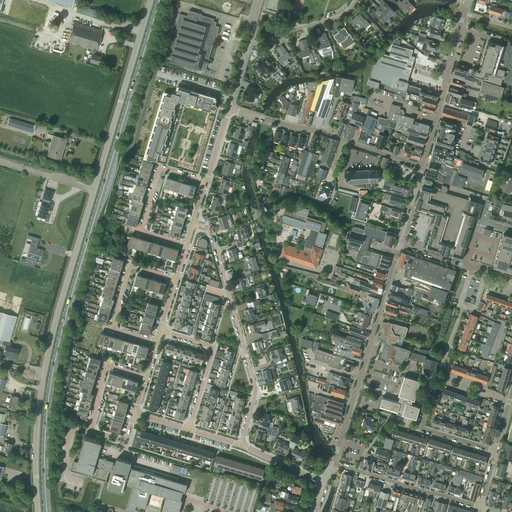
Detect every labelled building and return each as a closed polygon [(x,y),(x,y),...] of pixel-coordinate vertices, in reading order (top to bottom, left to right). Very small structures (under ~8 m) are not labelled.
[(11,0),(3,0),(0,13),(0,19),(34,29),(40,8),(11,0)] [(410,12),(415,7),(408,0),(409,0),(408,0),(402,0),(401,1),(399,0),(398,0),(396,2),(401,8),(403,5),(410,12)] [(378,6),(388,17),(394,12),(384,1),(378,6)] [(487,4),(476,1),(474,9),(483,12),(485,8),(486,8),(486,7),(489,8),(490,5),(487,4)] [(490,5),(489,8),(488,12),(500,16),(502,9),(496,7),(496,4),(491,3),(490,5)] [(96,18),(98,11),(79,5),(77,12),(96,18)] [(388,17),(378,6),(372,12),(383,23),(388,17)] [(177,24),(168,53),(172,54),(170,62),(186,67),(185,69),(190,70),(191,71),(191,70),(200,72),(203,71),(203,68),(205,69),(209,57),(214,39),(214,38),(215,35),(214,35),(215,32),(217,33),(218,30),(219,26),(215,25),(217,22),(214,21),(214,20),(214,19),(206,16),(199,14),(199,13),(189,10),(187,16),(179,14),(176,23),(177,24)] [(511,11),(510,11),(510,13),(506,11),(503,18),(511,20),(511,11)] [(361,32),(370,24),(369,23),(366,20),(366,19),(365,20),(365,19),(359,13),(352,20),(356,24),(358,23),(361,26),(358,29),(361,32)] [(431,25),(442,28),(445,20),(433,17),(431,25)] [(98,64),(101,57),(94,55),(96,50),(97,50),(102,30),(74,22),(68,41),(92,49),(91,54),(90,54),(88,58),(90,59),(89,61),(98,64)] [(338,31),(338,32),(333,36),(339,43),(340,43),(344,48),(354,42),(352,40),(353,39),(350,34),(349,34),(344,27),(338,31)] [(439,38),(441,31),(431,28),(431,30),(429,29),(428,31),(430,32),(429,35),(439,38)] [(321,45),(317,46),(319,50),(320,54),(332,50),(331,46),(329,40),(328,41),(325,32),(318,35),(321,45)] [(419,36),(417,42),(424,44),(422,51),(424,52),(424,55),(428,56),(429,53),(430,53),(431,50),(436,51),(437,50),(437,48),(437,47),(438,43),(433,42),(433,41),(425,38),(419,36)] [(299,57),(301,56),(302,57),(309,55),(312,63),(319,61),(316,55),(316,54),(314,49),(311,49),(312,53),(311,53),(309,49),(305,39),(298,41),(302,51),(297,52),(299,57)] [(374,64),(368,84),(378,87),(379,82),(394,86),(393,87),(397,89),(409,93),(409,91),(419,94),(421,88),(416,86),(411,85),(408,84),(409,83),(407,83),(415,56),(411,55),(413,50),(405,47),(399,46),(400,43),(401,40),(397,39),(396,42),(394,41),(393,44),(392,44),(389,55),(383,53),(374,64)] [(467,75),(475,78),(500,86),(501,85),(505,71),(505,70),(498,68),(505,46),(501,45),(488,41),(479,70),(472,68),(472,69),(471,69),(469,75),(467,75)] [(281,64),(282,63),(284,66),(289,62),(287,59),(291,56),(292,57),(294,56),(293,50),(289,53),(287,51),(287,52),(282,45),(276,49),(282,57),(278,60),(281,64)] [(258,61),(257,61),(253,65),(254,67),(257,70),(257,71),(258,72),(259,73),(261,74),(262,75),(265,72),(268,77),(275,70),(272,66),(272,65),(264,57),(261,61),(260,61),(259,63),(258,62),(258,61)] [(457,63),(456,70),(465,73),(465,74),(467,75),(469,75),(471,69),(468,68),(468,67),(459,64),(457,63)] [(456,70),(453,76),(473,83),(481,86),(479,91),(501,97),(503,89),(504,87),(500,86),(475,78),(467,75),(465,74),(465,73),(456,70)] [(354,80),(345,78),(342,78),(337,77),(333,96),(338,97),(340,88),(352,91),(354,80)] [(329,80),(318,82),(311,106),(313,107),(312,110),(318,111),(316,115),(325,118),(333,94),(334,79),(329,80)] [(451,83),(456,85),(462,87),(463,86),(464,84),(463,84),(463,83),(462,83),(462,81),(453,79),(451,83)] [(311,106),(318,82),(318,81),(309,82),(308,87),(309,91),(306,101),(304,102),(304,104),(305,106),(301,117),(300,120),(301,120),(300,121),(305,123),(311,106)] [(257,89),(248,86),(245,93),(244,92),(243,97),(244,97),(244,98),(246,99),(246,100),(246,101),(247,102),(249,102),(250,102),(251,101),(251,100),(253,101),(255,97),(257,97),(260,90),(257,89)] [(447,94),(452,95),(465,99),(467,94),(462,93),(463,90),(449,86),(447,94)] [(149,150),(147,158),(152,160),(153,159),(157,160),(159,153),(162,154),(164,149),(163,149),(164,146),(165,143),(166,143),(167,139),(168,135),(167,135),(168,131),(169,128),(170,128),(171,124),(172,120),(171,120),(172,116),(173,113),(175,113),(176,109),(174,108),(174,106),(176,106),(177,101),(173,100),(174,97),(176,96),(179,97),(178,100),(183,101),(184,100),(187,101),(186,104),(194,106),(202,109),(210,111),(212,104),(214,99),(206,96),(198,94),(190,91),(182,89),(179,88),(177,94),(173,92),(172,96),(166,95),(165,98),(163,105),(161,113),(158,121),(156,128),(154,135),(152,143),(149,150)] [(409,93),(436,101),(439,93),(421,88),(419,94),(409,91),(409,93)] [(396,92),(395,93),(403,96),(403,97),(406,98),(417,101),(423,103),(435,106),(436,101),(409,93),(397,89),(396,92)] [(282,95),(279,98),(283,103),(280,111),(285,112),(286,111),(289,103),(289,102),(291,98),(294,94),(295,91),(294,90),(290,93),(289,94),(290,96),(286,99),(282,95)] [(452,95),(447,94),(444,101),(451,103),(455,104),(456,101),(454,100),(454,98),(451,97),(452,95)] [(289,103),(286,111),(288,111),(287,113),(288,113),(289,115),(293,116),(294,115),(295,115),(298,106),(296,105),(293,104),(294,99),(291,98),(289,102),(289,103)] [(459,104),(459,105),(459,106),(471,109),(471,108),(474,109),(476,103),(473,102),(461,99),(459,104)] [(340,105),(336,115),(337,115),(337,116),(337,117),(337,118),(338,118),(340,119),(341,118),(342,118),(342,117),(343,117),(347,108),(344,107),(346,102),(343,101),(341,106),(340,105)] [(391,103),(387,119),(393,121),(400,123),(399,124),(411,128),(413,121),(414,118),(403,115),(403,112),(402,111),(400,110),(401,106),(391,103)] [(433,113),(435,107),(425,104),(424,107),(421,107),(420,109),(433,113)] [(472,126),(475,116),(444,107),(441,115),(466,123),(466,124),(472,126)] [(350,121),(356,124),(361,126),(365,117),(353,112),(350,121)] [(375,127),(375,126),(376,123),(375,123),(377,118),(368,114),(357,139),(366,143),(365,143),(366,144),(368,136),(371,137),(375,128),(375,127)] [(33,132),(36,125),(9,117),(7,125),(33,132)] [(412,134),(413,128),(411,128),(399,124),(400,123),(393,121),(387,119),(383,118),(379,117),(377,123),(395,128),(395,129),(411,134),(412,134)] [(487,119),(484,130),(494,133),(495,130),(498,123),(496,123),(497,122),(487,119)] [(435,142),(436,142),(453,148),(455,141),(454,141),(457,134),(456,133),(457,131),(455,131),(456,124),(441,120),(439,126),(436,136),(437,136),(435,142)] [(339,128),(337,134),(342,136),(344,130),(347,124),(340,121),(339,125),(340,126),(339,128)] [(356,124),(350,121),(344,136),(351,139),(356,126),(355,126),(356,124)] [(411,128),(413,128),(427,132),(429,125),(413,121),(411,128)] [(242,140),(245,130),(249,131),(251,126),(248,125),(247,128),(246,128),(237,125),(233,137),(242,140)] [(375,127),(375,126),(375,127),(375,128),(371,137),(368,136),(366,144),(373,147),(380,130),(375,127)] [(425,138),(427,132),(413,128),(412,134),(411,134),(416,136),(418,137),(419,136),(425,138)] [(284,135),(283,134),(281,134),(281,132),(276,131),(273,140),(279,142),(278,143),(281,144),(284,135)] [(310,146),(308,150),(314,152),(320,136),(313,133),(309,146),(310,146)] [(284,135),(281,144),(286,145),(286,146),(289,147),(289,145),(291,138),(292,136),(284,134),(283,134),(284,135)] [(384,143),(386,136),(379,134),(376,146),(383,148),(383,147),(384,147),(385,143),(384,143)] [(486,139),(497,142),(499,137),(487,134),(486,139)] [(60,159),(66,139),(53,135),(47,155),(60,159)] [(289,145),(294,146),(294,147),(297,148),(297,146),(299,139),(300,137),(292,135),(292,136),(291,138),(289,145)] [(423,146),(425,140),(408,135),(408,137),(402,135),(400,139),(406,141),(406,140),(423,146)] [(299,139),(297,146),(302,147),(302,148),(305,149),(308,138),(300,136),(300,137),(299,139)] [(329,138),(321,162),(320,164),(329,167),(338,141),(329,138)] [(486,139),(484,144),(495,148),(497,148),(499,143),(497,142),(486,139)] [(243,147),(244,144),(238,142),(237,145),(230,142),(226,155),(235,157),(239,145),(243,147)] [(397,155),(398,150),(400,146),(392,144),(390,151),(393,152),(393,154),(397,155)] [(482,150),(483,150),(493,153),(494,153),(495,148),(484,144),(482,150)] [(435,145),(434,150),(448,155),(452,156),(454,151),(435,145)] [(305,149),(298,172),(296,177),(296,178),(304,181),(307,173),(310,164),(312,158),(314,152),(308,150),(305,149)] [(434,150),(431,160),(442,163),(445,164),(446,163),(446,161),(461,166),(463,160),(452,156),(448,155),(434,150)] [(483,150),(481,155),(492,158),(493,153),(483,150)] [(463,158),(474,162),(475,159),(468,157),(469,154),(465,153),(463,158)] [(492,158),(481,155),(479,160),(490,164),(492,158)] [(281,161),(289,163),(293,164),(296,166),(298,161),(294,160),(294,162),(289,160),(290,158),(283,156),(281,161)] [(387,163),(388,159),(384,157),(381,166),(385,168),(385,169),(387,170),(389,164),(387,163)] [(232,176),(234,168),(240,170),(242,163),(234,160),(233,163),(226,161),(223,173),(232,176)] [(447,162),(445,166),(452,168),(452,167),(460,170),(459,171),(480,179),(484,168),(463,160),(461,166),(461,167),(447,162)] [(430,163),(428,170),(450,176),(447,183),(455,186),(458,176),(451,171),(438,167),(439,166),(430,163)] [(320,167),(314,183),(319,185),(321,178),(324,179),(328,170),(320,167)] [(382,176),(383,175),(382,173),(382,172),(381,171),(380,170),(379,170),(377,169),(345,171),(345,175),(344,175),(345,180),(346,180),(346,184),(377,182),(378,182),(379,182),(381,180),(382,178),(382,176)] [(426,172),(425,176),(435,180),(435,179),(447,183),(450,176),(428,170),(428,171),(427,170),(426,172)] [(289,178),(292,179),(293,177),(290,176),(287,176),(286,177),(284,176),(285,174),(278,172),(276,177),(283,179),(283,180),(285,180),(286,179),(289,180),(289,178)] [(458,176),(455,186),(463,188),(466,178),(458,175),(458,176)] [(169,189),(172,179),(167,177),(164,187),(169,189)] [(283,179),(276,177),(275,182),(282,184),(288,186),(289,181),(291,182),(292,179),(289,178),(289,180),(286,179),(285,180),(283,180),(283,179)] [(228,194),(230,187),(233,188),(234,183),(238,184),(239,181),(230,178),(229,181),(222,179),(218,191),(228,194)] [(401,194),(403,188),(391,184),(392,180),(385,178),(382,189),(401,194)] [(423,185),(422,185),(440,191),(441,187),(432,184),(433,180),(425,178),(423,183),(423,185)] [(282,184),(275,182),(273,187),(277,188),(275,193),(279,194),(280,190),(282,184)] [(318,194),(328,197),(332,188),(328,187),(328,186),(326,185),(325,186),(322,184),(319,191),(318,192),(319,192),(318,194)] [(403,188),(401,194),(409,197),(411,187),(408,186),(408,185),(404,184),(403,188)] [(446,192),(441,190),(441,191),(422,185),(415,207),(437,214),(426,248),(462,259),(470,234),(474,220),(478,221),(483,204),(446,192)] [(45,219),(47,212),(50,203),(49,203),(50,200),(53,192),(45,190),(42,198),(43,198),(42,201),(37,216),(40,217),(42,218),(45,219)] [(402,205),(404,199),(384,193),(383,199),(386,200),(387,198),(390,199),(389,203),(393,204),(393,202),(402,205)] [(210,208),(213,209),(212,212),(218,214),(223,199),(227,200),(228,197),(222,195),(221,198),(214,196),(210,208)] [(353,211),(351,217),(366,222),(368,214),(369,215),(371,209),(370,209),(372,202),(360,198),(356,212),(353,211)] [(131,208),(141,211),(142,207),(132,203),(131,208)] [(304,227),(311,229),(308,239),(306,239),(304,245),(305,246),(304,250),(284,244),(281,256),(316,267),(327,234),(323,232),(326,223),(307,216),(310,209),(298,206),(292,204),(291,208),(286,206),(281,222),(303,229),(304,227)] [(177,210),(186,213),(188,208),(178,205),(177,210)] [(381,205),(380,209),(390,212),(389,214),(392,215),(392,216),(396,217),(397,216),(403,218),(404,212),(381,205)] [(504,210),(502,217),(506,219),(506,220),(511,221),(511,205),(510,205),(510,207),(505,205),(505,206),(504,210)] [(229,214),(218,217),(220,224),(219,225),(221,230),(222,230),(223,233),(235,230),(234,226),(233,226),(229,214)] [(138,221),(128,218),(126,223),(136,226),(138,221)] [(384,241),(387,232),(365,225),(364,230),(362,229),(360,228),(358,227),(357,227),(355,227),(353,226),(352,229),(352,231),(351,231),(351,233),(348,232),(347,234),(346,239),(345,241),(348,241),(347,244),(348,244),(347,246),(347,248),(349,249),(351,250),(353,251),(353,250),(355,251),(356,251),(357,251),(355,260),(368,264),(369,264),(376,267),(380,253),(367,250),(371,237),(384,241)] [(240,229),(236,230),(239,240),(242,239),(250,237),(248,226),(239,229),(240,229)] [(181,232),(171,229),(169,234),(179,237),(181,232)] [(387,232),(384,241),(383,244),(392,246),(395,238),(396,233),(387,230),(387,232)] [(498,254),(497,258),(496,258),(495,261),(494,265),(493,267),(494,267),(511,272),(511,236),(503,234),(503,236),(501,240),(501,242),(497,254),(498,254)] [(132,247),(135,237),(130,235),(127,245),(132,247)] [(198,242),(196,246),(198,247),(198,250),(207,253),(208,249),(206,249),(207,245),(208,244),(208,243),(208,242),(207,242),(207,241),(207,240),(206,240),(206,239),(205,239),(204,238),(203,238),(202,238),(202,239),(201,239),(200,239),(199,240),(198,241),(198,242)] [(32,239),(26,260),(25,260),(35,263),(38,256),(41,257),(43,250),(36,248),(38,241),(32,239)] [(231,261),(239,258),(236,248),(228,250),(231,261)] [(207,253),(198,250),(197,252),(195,252),(193,256),(205,260),(205,261),(207,261),(208,259),(205,259),(207,253)] [(409,268),(411,263),(413,256),(411,255),(402,252),(397,265),(405,268),(405,267),(409,268)] [(387,270),(391,257),(389,256),(380,253),(376,267),(387,270)] [(193,264),(203,267),(205,261),(205,260),(193,256),(192,261),(194,261),(193,264)] [(256,256),(248,258),(251,269),(252,268),(252,271),(259,269),(257,259),(256,256)] [(411,263),(409,268),(410,269),(411,268),(443,280),(444,277),(448,268),(413,256),(411,263)] [(203,267),(193,264),(192,266),(190,266),(189,271),(200,274),(200,275),(203,276),(203,274),(201,273),(203,267)] [(384,279),(386,273),(369,266),(369,267),(362,264),(361,266),(368,269),(368,270),(372,271),(372,270),(375,271),(374,272),(376,273),(375,276),(384,279)] [(416,280),(447,291),(448,291),(451,283),(418,271),(418,272),(410,269),(409,268),(405,267),(405,268),(403,276),(416,280)] [(444,277),(452,281),(456,270),(449,268),(448,268),(444,277)] [(198,281),(200,275),(200,274),(189,271),(188,275),(190,276),(189,278),(198,281)] [(139,286),(142,276),(137,275),(134,285),(139,286)] [(244,277),(236,280),(239,290),(247,288),(247,286),(250,285),(248,278),(245,279),(244,277)] [(368,283),(360,280),(354,278),(353,280),(359,282),(358,285),(381,294),(382,288),(381,288),(368,283)] [(370,280),(368,283),(381,288),(383,281),(374,278),(373,281),(372,280),(370,280)] [(185,286),(194,289),(196,289),(198,284),(187,280),(185,286)] [(443,301),(447,291),(416,280),(413,289),(437,299),(443,301)] [(162,282),(159,292),(163,294),(167,284),(162,282)] [(390,288),(405,294),(407,288),(405,287),(405,288),(398,286),(398,285),(391,283),(390,288)] [(259,298),(267,296),(264,285),(256,288),(259,298)] [(183,292),(192,294),(195,295),(196,293),(193,292),(194,289),(185,286),(183,292)] [(407,288),(405,294),(414,297),(416,290),(408,287),(407,288)] [(405,294),(390,288),(386,297),(391,298),(396,300),(398,294),(404,297),(405,297),(404,298),(408,299),(407,302),(411,304),(414,297),(405,294)] [(309,291),(305,302),(315,305),(318,295),(309,291)] [(435,304),(437,299),(416,291),(414,296),(435,304)] [(182,298),(190,300),(193,301),(194,299),(191,298),(192,294),(183,292),(182,298)] [(398,294),(396,300),(411,305),(411,304),(407,302),(408,299),(404,298),(405,297),(404,297),(398,294)] [(492,302),(494,297),(487,294),(485,300),(484,302),(488,303),(489,301),(492,302)] [(367,308),(372,309),(373,310),(375,310),(379,299),(368,296),(366,302),(365,301),(363,305),(367,307),(367,308)] [(494,297),(492,302),(496,303),(495,305),(498,307),(501,299),(494,297)] [(180,303),(189,306),(190,300),(182,298),(180,303)] [(506,307),(508,301),(501,299),(498,307),(502,308),(503,305),(506,307)] [(409,311),(410,308),(399,305),(400,304),(388,300),(387,304),(399,308),(400,308),(399,311),(407,314),(407,313),(413,315),(414,313),(409,311)] [(210,308),(219,311),(221,305),(212,302),(210,308)] [(178,309),(187,312),(187,311),(190,312),(190,310),(188,309),(189,306),(180,303),(178,309)] [(430,311),(438,314),(440,309),(432,305),(430,311)] [(384,312),(396,316),(398,310),(386,306),(384,312)] [(410,308),(409,311),(428,317),(429,314),(427,314),(428,311),(412,306),(412,308),(410,308)] [(247,320),(256,318),(258,317),(257,314),(255,315),(253,307),(244,309),(247,320)] [(364,307),(362,312),(370,315),(371,315),(372,312),(373,312),(373,310),(372,309),(367,308),(364,307)] [(209,314),(217,316),(219,311),(210,308),(209,314)] [(177,315),(185,318),(187,312),(178,309),(177,315)] [(324,317),(332,319),(336,321),(338,315),(326,310),(324,317)] [(357,315),(356,318),(368,321),(370,315),(362,312),(358,311),(357,315)] [(3,312),(0,320),(0,338),(9,341),(17,316),(3,312)] [(470,313),(468,319),(476,322),(478,316),(470,313)] [(207,320),(216,322),(217,316),(209,314),(207,320)] [(175,321),(183,323),(184,323),(186,324),(187,322),(184,321),(185,318),(177,315),(175,321)] [(368,321),(356,318),(355,321),(352,320),(351,323),(357,325),(366,328),(368,321)] [(468,319),(466,325),(474,328),(476,329),(478,323),(476,322),(468,319)] [(205,325),(214,328),(216,322),(207,320),(205,325)] [(258,327),(265,325),(264,320),(249,325),(251,333),(253,332),(253,334),(258,333),(258,331),(259,330),(258,327)] [(183,323),(175,321),(173,327),(182,329),(183,323)] [(381,332),(381,335),(380,335),(379,336),(378,337),(385,342),(380,357),(402,363),(403,359),(407,360),(410,349),(401,347),(404,337),(405,337),(408,327),(387,321),(387,322),(382,321),(379,331),(381,332)] [(204,331),(212,334),(214,328),(205,325),(204,331)] [(464,330),(471,333),(474,328),(466,325),(464,330)] [(349,332),(363,337),(367,338),(369,333),(350,326),(349,332)] [(151,330),(141,327),(140,332),(150,335),(151,330)] [(462,336),(469,339),(471,333),(464,330),(462,336)] [(212,334),(204,331),(202,337),(211,340),(212,334)] [(103,344),(106,334),(101,333),(98,342),(103,344)] [(333,333),(331,338),(345,342),(345,341),(360,346),(362,340),(347,335),(346,338),(339,336),(340,335),(333,333)] [(460,342),(467,344),(469,339),(462,336),(460,342)] [(310,348),(312,341),(302,338),(299,345),(310,348)] [(257,352),(265,350),(262,339),(254,342),(257,352)] [(18,349),(7,346),(9,341),(3,340),(1,347),(5,348),(3,353),(16,357),(18,349)] [(340,368),(343,357),(318,349),(321,342),(316,341),(313,352),(316,353),(314,358),(329,363),(328,365),(338,368),(338,367),(340,368)] [(336,341),(335,346),(360,354),(362,349),(359,348),(353,346),(336,341)] [(467,344),(460,342),(458,347),(465,350),(467,344)] [(171,353),(174,345),(168,343),(166,352),(171,353)] [(174,345),(171,353),(177,355),(180,347),(180,346),(174,345)] [(183,357),(186,348),(180,346),(180,347),(177,355),(183,357)] [(335,346),(333,353),(343,356),(343,355),(353,358),(357,360),(360,361),(362,355),(360,354),(335,346)] [(271,351),(272,354),(274,361),(277,360),(285,358),(284,356),(282,347),(271,351)] [(186,348),(183,357),(189,358),(191,350),(186,348)] [(225,355),(234,358),(236,352),(227,349),(225,355)] [(191,350),(189,358),(194,360),(197,351),(191,350)] [(197,351),(194,360),(200,362),(203,353),(197,351)] [(412,352),(410,358),(424,362),(422,366),(428,368),(430,362),(431,360),(425,358),(425,356),(412,352)] [(224,361),(232,364),(234,358),(225,355),(224,361)] [(87,361),(90,362),(100,365),(101,360),(91,357),(88,356),(87,361)] [(344,358),(343,357),(340,368),(342,366),(345,367),(344,368),(350,370),(351,368),(352,369),(353,367),(354,367),(357,361),(345,357),(344,358)] [(430,362),(428,368),(435,370),(437,362),(431,360),(430,362)] [(161,367),(169,370),(171,364),(163,361),(161,367)] [(222,367),(231,369),(232,364),(224,361),(222,367)] [(451,371),(456,373),(459,366),(456,365),(457,362),(454,361),(453,364),(451,371)] [(268,370),(262,371),(262,372),(263,372),(265,378),(264,378),(265,382),(277,379),(276,378),(274,369),(278,367),(283,366),(282,363),(277,365),(277,364),(268,367),(269,370),(268,370)] [(462,375),(465,368),(462,367),(463,364),(460,363),(459,366),(456,373),(462,375)] [(468,377),(470,370),(468,369),(469,367),(465,366),(465,368),(462,375),(468,377)] [(159,373),(167,376),(169,370),(161,367),(159,373)] [(220,372),(229,375),(231,369),(222,367),(220,372)] [(187,375),(196,378),(198,372),(189,369),(187,375)] [(474,379),(476,372),(473,371),(473,369),(471,369),(471,370),(470,370),(468,377),(474,379)] [(483,371),(482,374),(480,381),(486,383),(488,376),(485,375),(486,372),(483,371)] [(218,378),(227,381),(229,375),(220,372),(218,378)] [(326,381),(337,384),(345,387),(345,386),(346,386),(347,383),(346,383),(348,378),(328,372),(326,381)] [(476,372),(474,379),(480,381),(482,374),(476,372)] [(112,384),(114,374),(109,373),(106,382),(112,384)] [(157,379),(165,382),(167,376),(159,373),(157,379)] [(185,381),(194,384),(196,378),(187,375),(185,381)] [(382,396),(379,406),(394,411),(397,412),(398,410),(403,411),(402,413),(397,414),(396,414),(395,417),(396,417),(401,419),(402,414),(412,417),(416,419),(419,409),(420,406),(411,404),(412,400),(414,400),(420,380),(404,376),(398,394),(398,395),(400,396),(398,401),(391,398),(382,396)] [(285,390),(293,387),(290,377),(282,379),(285,390)] [(508,380),(499,377),(498,380),(500,381),(499,383),(506,385),(508,380)] [(227,381),(218,378),(217,384),(225,387),(227,381)] [(155,385),(164,387),(165,382),(157,379),(155,385)] [(81,380),(79,385),(82,386),(92,389),(94,384),(84,381),(81,380)] [(131,390),(130,391),(135,393),(136,391),(139,381),(134,380),(131,390)] [(184,387),(192,389),(194,384),(185,381),(184,387)] [(154,391),(162,393),(164,387),(155,385),(154,391)] [(328,392),(343,397),(343,396),(345,396),(346,392),(345,391),(345,390),(330,385),(328,392)] [(182,393),(190,395),(192,389),(184,387),(182,393)] [(208,394),(217,397),(218,393),(219,394),(221,393),(221,391),(227,392),(228,389),(220,387),(219,391),(210,388),(208,394)] [(447,401),(450,391),(444,389),(442,396),(441,399),(447,401)] [(230,390),(229,393),(235,394),(233,399),(236,399),(235,400),(235,402),(243,404),(245,398),(242,397),(243,394),(239,393),(238,396),(237,396),(238,392),(230,390)] [(152,397),(160,399),(162,393),(154,391),(152,397)] [(450,391),(447,401),(448,398),(454,400),(456,393),(450,391)] [(180,399),(189,401),(190,395),(182,393),(180,399)] [(279,395),(276,396),(278,402),(282,402),(286,401),(286,399),(290,398),(293,411),(293,412),(294,413),(295,414),(296,414),(297,413),(297,412),(297,411),(297,410),(301,409),(299,397),(293,398),(292,393),(285,394),(279,395)] [(456,393),(454,400),(459,402),(462,395),(456,393)] [(207,400),(215,403),(217,397),(208,394),(207,400)] [(11,395),(10,399),(9,404),(5,403),(4,406),(8,407),(8,408),(15,410),(19,397),(11,395)] [(314,404),(312,409),(341,418),(342,413),(341,413),(342,408),(341,408),(343,403),(341,402),(317,395),(316,400),(314,404)] [(462,395),(459,402),(460,402),(459,405),(464,407),(468,397),(462,395)] [(150,403),(158,405),(160,399),(152,397),(150,403)] [(468,397),(464,407),(465,407),(465,404),(471,406),(473,399),(468,397)] [(178,405),(187,407),(189,401),(180,399),(178,405)] [(477,408),(479,401),(473,399),(471,406),(477,408)] [(205,406),(214,409),(215,403),(207,400),(205,406)] [(233,408),(242,410),(243,404),(235,402),(233,408)] [(158,405),(150,403),(148,409),(156,411),(158,405)] [(176,411),(185,413),(187,407),(178,405),(176,411)] [(203,412),(212,414),(214,409),(205,406),(203,412)] [(232,414),(240,416),(242,410),(233,408),(232,414)] [(489,417),(495,418),(497,413),(483,409),(483,411),(490,413),(489,417)] [(88,413),(78,410),(76,415),(86,418),(88,413)] [(185,413),(176,411),(175,417),(183,419),(185,413)] [(201,418),(210,420),(212,414),(203,412),(201,418)] [(319,412),(317,418),(332,422),(331,425),(334,427),(335,424),(336,424),(340,425),(342,420),(340,419),(319,412)] [(438,426),(442,413),(440,412),(438,416),(437,419),(434,418),(432,424),(438,426)] [(266,428),(272,430),(277,431),(278,427),(272,426),(273,422),(270,421),(272,415),(263,413),(260,424),(267,426),(266,428)] [(230,420),(238,422),(240,416),(232,414),(230,420)] [(446,422),(444,428),(450,430),(454,416),(451,415),(449,423),(446,422)] [(375,425),(376,421),(373,420),(374,418),(366,416),(365,418),(364,418),(362,426),(368,428),(368,429),(371,430),(372,429),(373,429),(374,424),(375,425)] [(210,420),(201,418),(200,424),(208,427),(210,420)] [(228,426),(237,428),(238,422),(230,420),(228,426)] [(237,428),(228,426),(227,432),(235,434),(237,428)] [(272,430),(266,428),(265,431),(258,429),(255,440),(264,442),(267,434),(270,435),(272,430)] [(390,438),(393,439),(394,436),(397,437),(399,430),(393,429),(391,436),(391,435),(390,438)] [(141,435),(140,439),(141,440),(140,442),(140,444),(145,445),(148,433),(142,431),(141,435)] [(152,443),(154,434),(148,433),(145,445),(146,441),(152,443)] [(158,445),(160,436),(154,434),(152,443),(158,445)] [(164,446),(166,438),(160,436),(158,445),(164,446)] [(393,439),(390,438),(386,437),(383,446),(391,448),(393,439)] [(170,448),(172,440),(166,438),(164,446),(170,448)] [(276,438),(273,442),(275,443),(273,447),(285,453),(288,446),(291,447),(293,442),(290,440),(289,444),(278,439),(276,438)] [(73,461),(70,470),(106,481),(108,475),(109,471),(99,468),(102,458),(98,457),(102,444),(85,439),(78,462),(73,461)] [(176,450),(178,442),(172,440),(170,448),(176,450)] [(0,450),(3,451),(9,453),(12,444),(6,442),(4,442),(3,446),(1,446),(0,450)] [(182,452),(184,443),(178,442),(176,450),(182,452)] [(293,448),(290,455),(292,456),(301,460),(303,456),(305,452),(294,447),(296,443),(293,442),(291,447),(293,448)] [(188,453),(190,445),(184,443),(182,452),(188,453)] [(193,455),(196,447),(190,445),(188,453),(193,455)] [(199,457),(202,449),(196,447),(193,455),(199,457)] [(385,459),(387,451),(376,448),(374,455),(385,459)] [(199,457),(205,459),(208,450),(202,449),(199,457)] [(208,450),(205,459),(212,461),(214,452),(208,450)] [(397,458),(392,476),(398,477),(400,470),(398,469),(402,452),(400,451),(398,458),(397,458)] [(265,469),(220,456),(217,455),(214,465),(218,466),(218,465),(262,478),(265,469)] [(408,480),(413,462),(414,456),(412,455),(407,472),(404,471),(402,478),(408,480)] [(389,466),(387,474),(392,476),(397,458),(398,457),(395,456),(392,465),(392,467),(389,466)] [(102,458),(99,468),(109,471),(108,475),(106,481),(110,482),(108,488),(123,492),(125,484),(133,486),(134,487),(129,504),(128,508),(135,510),(136,508),(137,505),(145,508),(150,491),(166,496),(162,510),(167,511),(179,511),(182,501),(181,500),(183,491),(185,492),(186,490),(187,485),(177,482),(178,478),(151,470),(150,469),(131,464),(132,462),(117,458),(116,462),(102,458)] [(366,459),(364,464),(380,468),(380,466),(376,465),(376,464),(374,464),(374,461),(366,459)] [(413,462),(408,480),(413,482),(416,474),(413,473),(416,462),(413,462)] [(429,466),(423,484),(429,486),(431,479),(427,478),(429,471),(430,471),(432,463),(430,462),(429,466)] [(503,477),(506,465),(500,463),(496,475),(503,477)] [(364,464),(363,469),(371,472),(372,469),(376,470),(379,471),(380,468),(364,464)] [(423,484),(429,466),(426,465),(423,476),(420,475),(417,483),(423,484)] [(454,493),(461,470),(460,470),(458,469),(458,471),(456,470),(453,483),(454,483),(454,485),(450,484),(448,492),(454,493)] [(461,470),(454,493),(460,495),(462,488),(459,487),(462,477),(467,478),(468,475),(469,472),(461,470)] [(468,475),(467,478),(466,480),(468,481),(469,479),(469,481),(475,482),(474,486),(471,485),(469,492),(472,493),(470,498),(475,500),(480,484),(482,476),(469,472),(468,475)] [(341,482),(350,485),(352,476),(344,473),(341,482)] [(438,489),(443,475),(441,474),(439,481),(435,480),(433,487),(438,489)] [(363,488),(365,481),(357,479),(355,485),(363,488)] [(495,492),(491,504),(496,505),(500,491),(500,490),(502,482),(498,481),(497,486),(495,492)] [(350,485),(341,482),(340,487),(354,491),(355,488),(352,487),(352,488),(349,487),(350,485)] [(369,482),(366,492),(369,493),(368,497),(371,498),(375,484),(369,482)] [(291,483),(290,486),(289,490),(300,493),(302,486),(294,483),(294,484),(291,483)] [(375,484),(371,498),(374,499),(376,491),(379,492),(381,486),(375,484)] [(354,494),(355,491),(354,491),(340,487),(338,493),(347,496),(348,492),(350,493),(354,494)] [(397,497),(393,510),(392,510),(391,511),(394,511),(401,490),(394,488),(392,495),(397,497)] [(279,492),(278,495),(284,497),(284,496),(288,497),(287,500),(297,503),(297,502),(298,502),(299,499),(298,498),(299,495),(289,492),(289,494),(286,493),(286,492),(279,489),(279,492)] [(358,494),(356,501),(361,502),(363,495),(365,490),(361,489),(360,494),(358,494)] [(376,507),(380,508),(384,509),(386,510),(386,508),(385,507),(391,508),(393,503),(387,501),(389,493),(381,490),(376,507)] [(406,500),(408,492),(403,491),(401,498),(404,499),(404,501),(403,501),(402,507),(401,507),(399,511),(403,511),(404,507),(406,502),(405,502),(405,501),(406,501),(407,500),(406,500)] [(491,504),(495,492),(492,491),(491,491),(490,494),(490,493),(487,503),(491,504)] [(411,501),(414,494),(408,492),(406,500),(407,500),(406,501),(405,501),(405,502),(406,502),(404,507),(406,508),(407,502),(408,500),(411,501)] [(424,497),(419,495),(417,503),(416,503),(416,504),(417,504),(416,505),(417,506),(418,505),(418,503),(422,504),(424,497)] [(339,497),(336,507),(343,510),(344,507),(347,508),(349,501),(351,501),(351,500),(346,498),(346,499),(339,497)] [(431,499),(426,497),(424,506),(423,511),(427,511),(429,508),(431,499)] [(502,507),(507,508),(509,502),(510,499),(504,497),(502,507)] [(274,503),(273,502),(270,502),(269,506),(275,508),(275,507),(282,509),(284,503),(275,500),(274,503)] [(444,511),(447,504),(437,500),(433,511),(444,511)]
